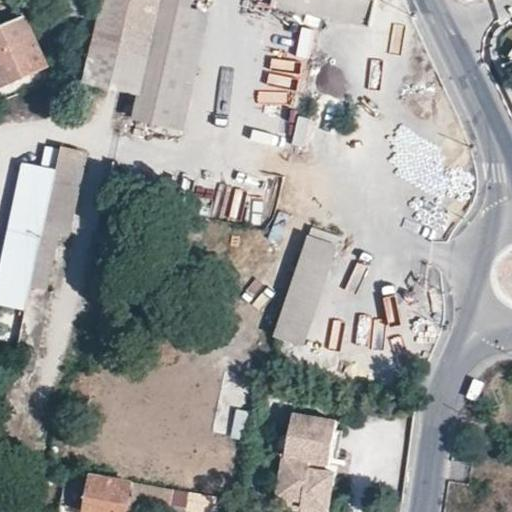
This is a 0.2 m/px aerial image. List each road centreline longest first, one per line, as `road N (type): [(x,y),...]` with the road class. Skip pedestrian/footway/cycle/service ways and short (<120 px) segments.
road 1 (unknown): [(468,275),(413,238),(366,238),(341,270),(320,352)]
road 2 (secondary): [(468,275),(463,329),(443,362),(435,417)]
road 3 (secondary): [(449,0),(503,118)]
